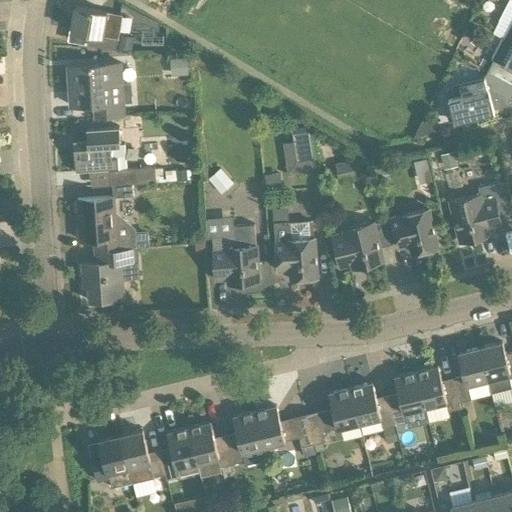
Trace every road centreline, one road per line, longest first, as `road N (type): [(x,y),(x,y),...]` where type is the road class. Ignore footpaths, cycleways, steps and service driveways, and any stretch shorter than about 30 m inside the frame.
road 1 (residential): [(511,298),(360,334),(47,341)]
road 2 (residential): [(47,341),(29,40),(38,0)]
